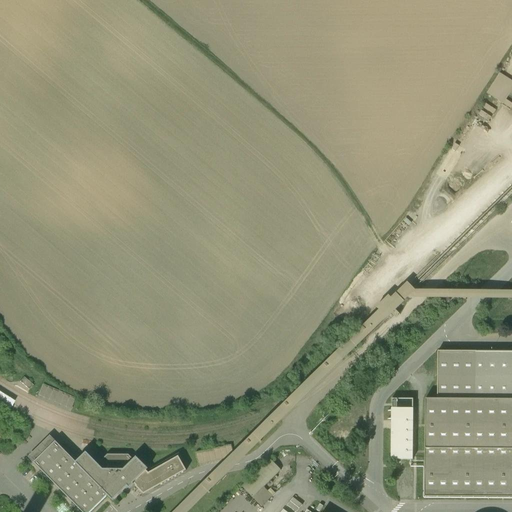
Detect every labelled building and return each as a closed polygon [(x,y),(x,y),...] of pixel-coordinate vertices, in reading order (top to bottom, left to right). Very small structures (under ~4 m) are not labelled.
[(497,100),(510,80),(498,72),(485,92),(497,100)] [(481,102),(477,110),(491,117),(495,109),(481,102)] [(511,500),(511,350),(446,350),(445,400),(425,400),(424,500),(511,500)] [(71,410),(76,396),(42,383),(37,396),(71,410)] [(413,395),(386,397),(387,412),(392,411),(393,423),(402,422),(401,415),(407,415),(406,408),(414,408),(413,395)] [(144,495),(187,471),(178,456),(149,473),(146,471),(148,469),(136,457),(133,460),(129,455),(107,455),(98,464),(86,453),(76,463),(50,436),(28,458),(81,511),(91,511),(108,496),(113,501),(124,491),(122,488),(126,486),(129,489),(135,484),(136,486),(135,487),(138,490),(136,492),(140,496),(142,493),(144,495)] [(242,486),(253,497),(280,470),(269,459),(242,486)]
